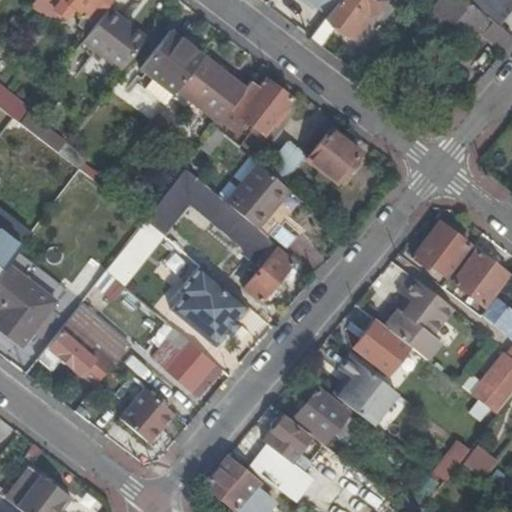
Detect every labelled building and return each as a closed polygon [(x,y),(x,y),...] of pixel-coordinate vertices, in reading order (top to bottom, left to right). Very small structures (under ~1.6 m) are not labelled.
[(69,0),(66,4),(94,26),(110,5),(113,0),(69,0)] [(334,8),(339,0),(301,0),(302,0),(309,0),(319,7),(329,15),(334,8)] [(315,11),(319,7),(309,0),(302,0),(315,11)] [(339,0),(334,8),(329,15),(310,39),(322,48),(346,17),(357,26),(372,7),(380,13),(387,4),(380,0),(339,0)] [(491,20),(488,19),(488,20),(464,0),(442,0),(434,11),(470,41),(478,32),(485,38),(503,53),(511,42),(511,39),(496,25),(491,20)] [(511,0),(467,0),(497,25),(511,7),(511,0)] [(150,35),(110,5),(94,26),(76,49),(115,79),(150,35)] [(178,89),(203,56),(171,32),(142,70),(173,95),(178,89)] [(247,90),(203,56),(178,89),(222,123),(247,90)] [(253,82),(247,90),(222,123),(216,129),(226,138),(240,150),(256,129),(262,135),(266,137),(293,101),(267,81),(261,88),(253,82)] [(0,91),(0,108),(15,120),(23,110),(0,91)] [(226,138),(216,129),(201,150),(210,157),(226,138)] [(259,139),(262,135),(256,129),(253,133),(259,139)] [(361,153),(332,130),(308,161),(338,184),(361,153)] [(57,135),(49,146),(58,153),(66,143),(67,142),(57,135)] [(88,159),(66,143),(58,153),(80,170),(88,159)] [(283,186),(306,157),(289,144),(266,172),(283,186)] [(250,158),(219,196),(224,201),(257,164),(250,158)] [(257,164),(224,201),(258,230),(290,193),(283,186),(266,172),(257,164)] [(154,210),(146,221),(162,235),(193,198),(251,248),(245,255),(257,265),(261,260),(265,264),(261,269),(244,289),(260,303),(293,264),(276,250),(271,247),(274,244),(258,230),(224,201),(219,196),(186,169),(154,210)] [(102,187),(146,221),(154,210),(111,176),(102,187)] [(416,256),(436,271),(446,278),(470,247),(439,224),(416,256)] [(508,275),(478,253),(454,284),(484,307),(508,275)] [(433,275),(436,271),(416,256),(413,259),(433,275)] [(179,291),(200,267),(190,258),(169,283),(179,291)] [(261,260),(257,265),(261,269),(265,264),(261,260)] [(7,266),(0,275),(0,328),(23,347),(35,332),(41,336),(51,324),(45,319),(56,304),(7,266)] [(179,291),(166,307),(191,328),(198,334),(219,351),(239,326),(235,322),(248,307),(200,267),(179,291)] [(453,309),(411,277),(399,293),(413,304),(404,315),(400,312),(387,330),(426,360),(440,343),(432,336),(453,309)] [(511,311),(496,300),(483,317),(511,339),(511,311)] [(73,315),(67,322),(72,327),(104,354),(113,362),(116,364),(131,347),(81,304),(73,315)] [(72,327),(67,322),(50,345),(40,360),(53,371),(62,359),(80,374),(82,374),(96,385),(113,362),(104,354),(100,359),(93,353),(90,357),(65,335),(69,330),(72,327)] [(388,376),(409,349),(375,323),(354,349),(388,376)] [(191,328),(183,338),(187,342),(190,344),(198,334),(191,328)] [(94,352),(69,330),(65,335),(90,357),(93,353),(94,352)] [(183,338),(175,331),(167,340),(180,351),(187,342),(183,338)] [(192,392),(215,365),(202,354),(190,344),(187,342),(180,351),(176,355),(180,358),(169,371),(192,392)] [(511,359),(504,354),(472,395),(496,414),(511,392),(511,379),(511,378),(511,359)] [(398,395),(350,358),(340,371),(351,379),(356,383),(350,390),(345,387),(336,398),(374,426),(398,395)] [(356,383),(351,379),(345,387),(350,390),(356,383)] [(173,413),(145,389),(119,419),(148,442),(173,413)] [(306,405),(303,409),(295,418),(324,442),(332,433),(338,438),(346,429),(340,423),(348,414),(318,390),(306,405)] [(310,439),(283,418),(281,420),(280,419),(278,420),(276,421),(274,423),(272,426),(272,428),(273,431),(265,441),(292,462),(310,439)] [(463,450),(448,438),(440,448),(455,460),(463,450)] [(475,445),(460,464),(481,480),(495,461),(475,445)] [(264,457),(254,470),(275,487),(285,473),(264,457)] [(259,484),(228,458),(205,486),(236,511),(267,511),(274,504),(256,489),(259,484)] [(16,506),(23,511),(54,511),(57,509),(68,495),(41,475),(33,468),(8,500),(16,506)] [(68,495),(57,509),(61,511),(71,498),(68,495)]
